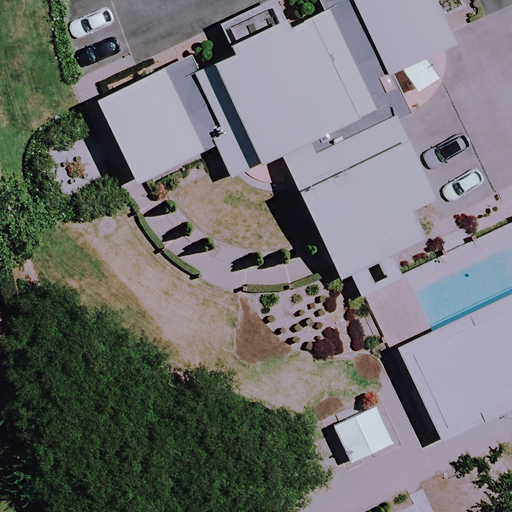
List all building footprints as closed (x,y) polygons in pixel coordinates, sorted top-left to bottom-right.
[(435,0),(355,0),(392,80),(458,50),(435,0)] [(282,159),(340,279),(349,275),(359,297),(402,276),(391,254),(425,238),(412,212),(436,200),(395,115),(341,142),(336,133),(375,114),(327,14),(219,67),(267,166),(282,159)] [(202,154),(163,71),(99,102),(137,184),(202,154)] [(511,297),(402,348),(449,450),(511,420),(511,297)] [(392,445),(376,408),(336,426),(352,463),(392,445)] [(433,511),(429,501),(401,511),(433,511)]
